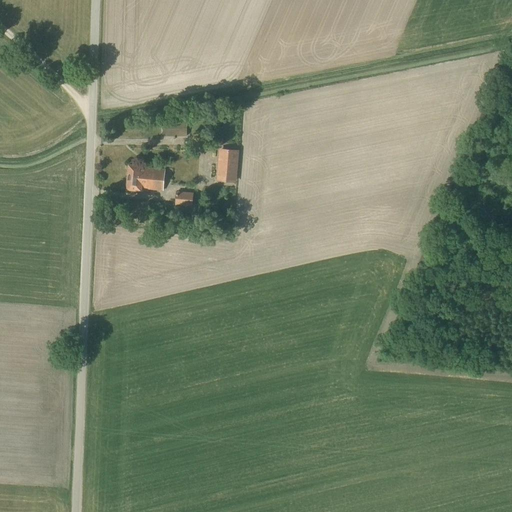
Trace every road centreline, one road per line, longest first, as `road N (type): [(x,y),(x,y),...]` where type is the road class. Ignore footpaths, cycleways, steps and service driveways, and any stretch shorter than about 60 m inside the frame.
road 1 (unclassified): [(76,511),(95,0)]
road 2 (track): [(91,122),(0,29)]
